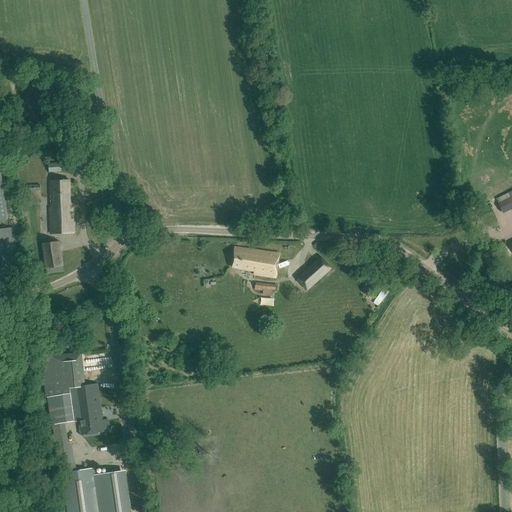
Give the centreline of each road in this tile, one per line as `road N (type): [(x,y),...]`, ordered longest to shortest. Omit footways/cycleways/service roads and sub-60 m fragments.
road 1 (unclassified): [(127,240),(183,229),(378,243),(511,338)]
road 2 (unclassified): [(84,0),(127,240)]
road 3 (unclassified): [(0,302),(56,286),(127,240)]
